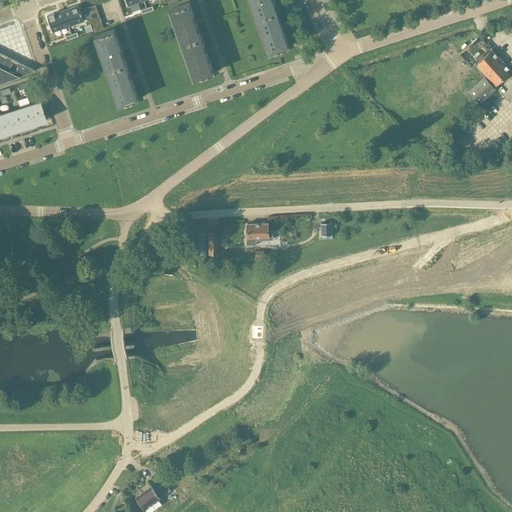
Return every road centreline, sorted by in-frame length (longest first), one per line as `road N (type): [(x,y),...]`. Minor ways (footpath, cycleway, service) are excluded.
road 1 (unclassified): [(171,216),(511,198)]
road 2 (residential): [(68,142),(329,60)]
road 3 (unclassified): [(122,215),(329,60)]
road 4 (unclassified): [(128,425),(113,305),(120,252)]
road 5 (residential): [(348,54),(504,0)]
road 6 (residential): [(68,142),(24,7)]
road 7 (unclassified): [(0,428),(128,425)]
road 8 (unclassified): [(122,215),(0,211)]
